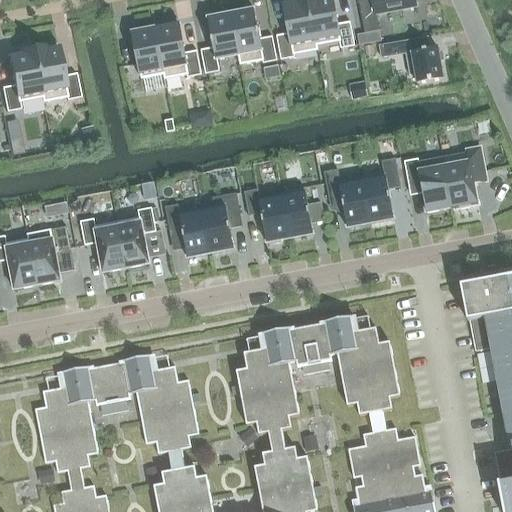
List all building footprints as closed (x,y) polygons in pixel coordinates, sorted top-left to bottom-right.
[(316,52),(306,0),(295,0),(294,0),(295,3),(282,5),(288,35),(275,37),(280,61),(294,58),(293,56),(316,52)] [(306,0),(316,52),(317,52),(316,47),(338,43),(340,50),(354,47),(349,23),(337,25),(331,0),(306,0)] [(413,0),(357,0),(364,35),(378,32),(375,14),(415,6),(413,0)] [(253,10),(230,15),(240,66),(262,62),(262,64),(276,62),(271,38),(259,40),(253,10)] [(240,66),(230,15),(207,19),(212,49),(200,51),(204,75),(219,73),(216,61),(237,57),(239,66),(240,66)] [(178,25),(154,29),(164,81),(186,76),(187,79),(201,76),(196,52),(183,54),(178,25)] [(164,81),(154,29),(131,34),(140,80),(163,76),(163,81),(164,81)] [(427,38),(403,42),(409,76),(415,75),(417,85),(443,80),(437,49),(429,50),(427,38)] [(385,46),(377,47),(380,60),(387,59),(385,46)] [(44,48),(32,50),(42,104),(65,99),(65,102),(79,99),(75,75),(62,77),(57,48),(44,50),(44,48)] [(42,104),(32,50),(20,53),(20,55),(8,57),(14,87),(1,89),(6,113),(20,110),(18,103),(40,99),(41,104),(42,104)] [(172,120),(164,122),(166,134),(174,132),(172,120)] [(441,158),(442,163),(443,168),(451,210),(457,209),(460,210),(469,209),(471,206),(477,205),(472,175),(484,173),(480,149),(466,151),(466,154),(441,158)] [(361,178),(370,225),(393,221),(387,191),(400,189),(394,160),(380,163),(383,174),(361,178)] [(420,185),(426,214),(451,210),(443,168),(442,163),(418,167),(417,160),(403,163),(408,187),(420,185)] [(339,183),(337,171),(323,173),(328,202),(341,200),(346,229),(370,225),(361,178),(339,183)] [(280,194),(280,199),(288,240),(312,236),(304,189),(280,194)] [(257,191),(243,193),(248,217),(260,215),(266,245),(288,240),(280,199),(259,203),(257,191)] [(239,218),(240,224),(241,224),(235,192),(212,197),(213,206),(201,209),(210,255),(233,251),(227,220),(239,218)] [(164,208),(169,232),(181,230),(187,260),(210,255),(201,209),(179,213),(177,206),(164,208)] [(116,223),(125,270),(148,265),(143,236),(155,233),(151,209),(137,212),(138,219),(116,223)] [(125,270),(116,223),(94,227),(93,220),(79,223),(84,247),(96,245),(102,274),(125,270)] [(26,235),(27,240),(36,287),(60,282),(54,255),(70,252),(65,228),(26,235)] [(13,291),(36,287),(27,240),(6,244),(4,237),(0,238),(0,263),(8,262),(13,291)] [(448,269),(449,278),(461,276),(459,264),(448,266),(448,269)] [(494,454),(499,485),(498,486),(502,511),(511,511),(511,277),(460,287),(467,323),(468,322),(474,353),(493,350),(511,451),(494,454)] [(260,336),(262,352),(243,355),(246,371),(236,373),(246,427),(256,425),(258,437),(268,435),(272,454),(262,455),(264,467),(254,469),(262,511),(212,511),(206,478),(196,480),(194,469),(184,470),(180,452),(190,450),(188,438),(198,436),(188,382),(177,384),(174,368),(155,372),(152,356),(120,363),(120,365),(91,370),(91,368),(58,374),(61,390),(42,393),(45,409),(34,411),(45,465),(55,463),(57,475),(67,473),(71,492),(61,494),(63,505),(53,507),(53,511),(108,511),(106,497),(96,499),(93,488),(83,489),(80,471),(90,469),(88,457),(98,455),(88,404),(95,402),(95,407),(130,400),(129,396),(135,395),(145,446),(155,444),(158,456),(168,454),(171,473),(161,475),(163,486),(153,488),(157,511),(316,511),(307,459),(297,461),(295,449),(285,451),(281,432),(291,430),(289,419),(299,417),(289,366),(296,364),(297,369),(331,362),(330,358),(337,356),(347,408),(357,406),(359,418),(369,416),(372,435),(362,436),(365,448),(347,451),(353,480),(360,478),(362,488),(355,489),(358,503),(351,504),(352,511),(434,511),(430,489),(424,490),(421,477),(414,478),(413,469),(420,467),(414,438),(397,442),(395,430),(385,432),(382,413),(392,411),(390,400),(400,398),(389,344),(379,346),(376,330),(371,331),(356,334),(353,318),(321,324),(321,327),(292,332),(292,330),(260,336)]
